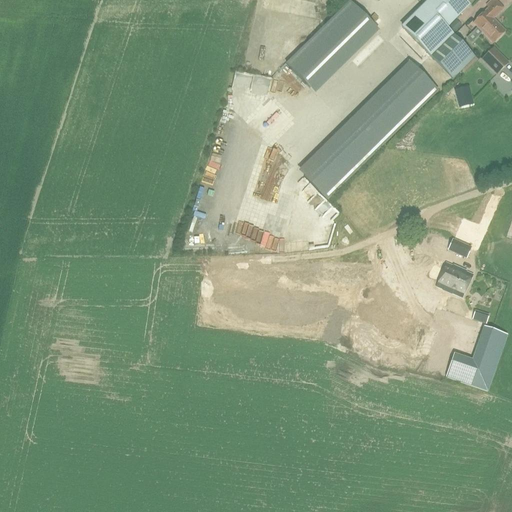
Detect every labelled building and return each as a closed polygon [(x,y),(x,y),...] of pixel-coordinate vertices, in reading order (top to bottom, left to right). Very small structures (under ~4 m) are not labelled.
[(349,0),(286,62),(312,89),(314,94),(320,96),(325,102),(327,102),(336,99),(335,95),(346,92),(349,93),(352,87),(357,82),(355,76),(358,75),(366,67),(364,66),(362,58),(364,53),(368,49),(367,46),(372,33),(379,26),(353,0),(349,0)] [(452,79),(475,58),(447,29),(470,6),(463,0),(428,0),(401,28),(452,79)] [(493,19),(503,9),(494,0),(492,0),(486,6),(489,8),(473,23),(493,44),(505,32),(493,19)] [(508,63),(493,48),(481,60),(496,74),(508,63)] [(404,115),(438,90),(421,67),(409,77),(407,75),(400,76),(397,71),(367,93),(373,101),(369,101),(374,108),(373,100),(380,100),(396,88),(402,96),(404,115)] [(456,93),(460,106),(471,103),(468,89),(456,93)] [(347,123),(296,161),(329,206),(327,209),(328,210),(330,212),(336,219),(341,215),(328,198),(330,199),(338,193),(370,144),(366,138),(362,144),(352,152),(360,139),(356,133),(352,131),(360,118),(355,111),(354,110),(350,116),(345,120),(347,123)] [(466,259),(471,249),(452,240),(448,251),(466,259)] [(462,298),(473,276),(446,264),(436,287),(462,298)] [(405,274),(407,283),(417,280),(415,272),(405,274)] [(380,306),(382,282),(259,275),(258,292),(269,293),(268,299),(380,306)] [(203,309),(202,326),(356,339),(357,325),(320,322),(321,313),(292,311),(278,310),(277,316),(203,309)] [(489,316),(474,311),(471,321),(486,325),(489,316)] [(486,393),(507,337),(484,328),(472,362),(453,355),(445,378),(486,393)]
